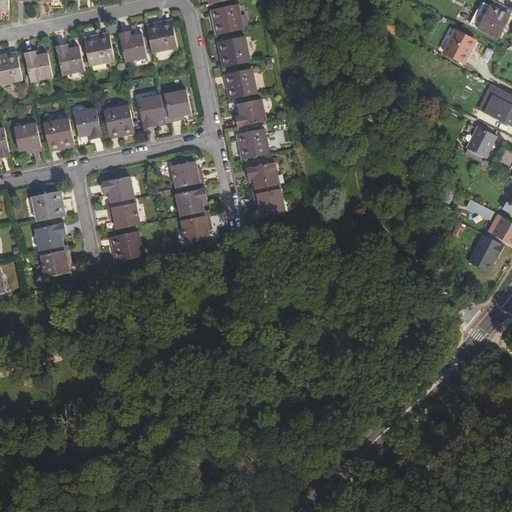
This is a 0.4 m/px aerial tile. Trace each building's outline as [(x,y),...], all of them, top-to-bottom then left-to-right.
[(217,26),(218,35),(246,30),(241,5),(218,9),(222,25),(217,26)] [(509,15),(491,6),(479,28),(498,38),(509,15)] [(147,28),(153,55),(179,49),(174,28),(156,31),(155,26),(147,28)] [(475,42),(456,32),(449,46),(444,54),(464,64),(468,56),(475,42)] [(119,36),(125,64),(147,59),(142,36),(130,38),(129,34),(119,36)] [(229,67),(252,62),(247,37),(221,43),(222,49),(225,49),(229,67)] [(91,39),(84,40),(90,67),(114,62),(109,40),(92,43),(91,39)] [(57,49),(62,77),(84,73),(79,49),(67,52),(66,47),(57,49)] [(483,59),(489,63),(495,51),(489,48),(483,59)] [(24,53),(30,80),(52,76),(47,53),(35,56),(34,51),(24,53)] [(0,55),(0,83),(22,79),(18,57),(2,60),(1,55),(0,55)] [(230,90),(232,100),(259,94),(254,70),(231,74),(234,89),(230,90)] [(511,95),(498,88),(485,114),(511,128),(511,95)] [(187,93),(160,99),(162,110),(167,109),(170,123),(181,121),(180,119),(192,116),(187,93)] [(166,124),(170,123),(167,109),(162,110),(160,99),(139,103),(144,131),(154,129),(153,124),(165,121),(166,124)] [(240,128),(268,121),(263,99),(240,104),(242,117),(238,118),(240,128)] [(135,133),(129,105),(105,110),(110,132),(125,130),(126,134),(135,133)] [(92,139),(102,137),(96,109),(75,114),(80,137),(91,135),(92,139)] [(65,146),(74,144),(69,118),(44,123),(50,146),(64,142),(65,146)] [(32,151),(42,149),(36,122),(15,127),(19,148),(31,146),(32,151)] [(0,156),(9,155),(4,127),(0,127),(0,156)] [(467,149),(476,154),(482,157),(485,158),(497,137),(479,127),(467,149)] [(241,151),(242,160),(270,154),(265,130),(242,134),(246,150),(241,151)] [(500,161),(506,164),(511,151),(511,150),(506,147),(500,161)] [(174,166),(178,188),(205,182),(203,172),(199,172),(197,161),(174,166)] [(266,188),(281,185),(276,163),(248,168),(250,178),(255,177),(257,189),(255,190),(255,195),(267,192),(266,188)] [(120,201),(136,197),(131,175),(102,181),(104,190),(110,189),(112,202),(108,203),(110,209),(122,206),(120,201)] [(286,212),(281,185),(266,188),(267,192),(255,195),(257,204),(261,204),(263,217),(286,212)] [(455,192),(446,187),(440,200),(449,204),(455,192)] [(178,195),(182,217),(195,215),(196,219),(210,216),(209,211),(205,211),(202,200),(207,199),(205,190),(178,195)] [(38,222),(65,216),(64,207),(59,208),(55,191),(32,196),(38,222)] [(118,230),(142,226),(136,197),(120,201),(122,206),(110,209),(112,218),(115,217),(118,230)] [(470,200),(467,207),(490,220),(494,212),(470,200)] [(212,226),(210,216),(196,219),(195,215),(182,217),(188,244),(211,239),(208,227),(212,226)] [(511,244),(511,222),(503,218),(501,221),(493,235),(511,244)] [(466,225),(459,221),(452,235),(460,239),(466,225)] [(55,253),(67,250),(66,245),(63,245),(60,233),(65,232),(63,223),(36,228),(40,251),(54,248),(55,253)] [(143,258),(138,234),(116,238),(119,253),(114,254),(116,264),(143,258)] [(470,262),(493,273),(507,245),(484,234),(470,262)] [(54,248),(40,251),(46,277),(68,272),(65,261),(69,260),(67,250),(55,253),(54,248)]
